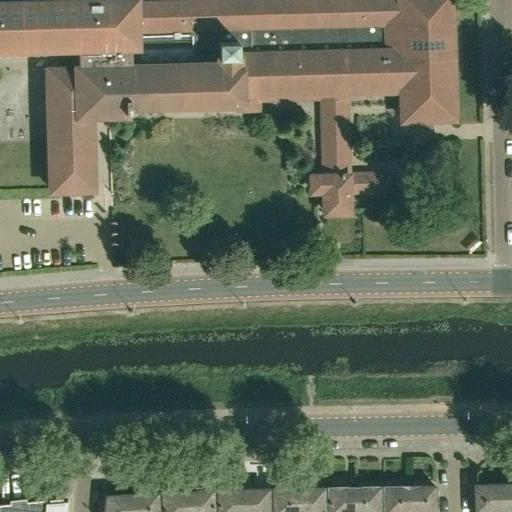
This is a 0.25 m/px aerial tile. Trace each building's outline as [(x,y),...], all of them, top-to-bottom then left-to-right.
[(82,198),(86,197),(93,197),(90,114),(130,112),(147,111),(147,104),(238,102),(239,110),(257,109),(257,94),(323,92),(324,107),(344,106),(344,91),(402,89),(403,119),(453,118),(452,82),(453,82),(451,14),(450,14),(450,0),(193,0),(134,2),(134,1),(108,2),(108,0),(0,0),(0,48),(60,46),(61,70),(48,70),(51,191),(81,190),(82,198)] [(343,157),(343,144),(342,135),(326,135),(327,158),(343,157)] [(354,187),(353,176),(351,176),(348,176),(348,173),(344,173),(340,173),(340,176),(322,177),(312,177),(312,191),(326,191),(326,196),(322,196),(322,198),(325,198),(325,213),(348,212),(348,191),(354,190),(354,187)] [(390,189),(390,178),(382,178),(382,175),(365,176),(366,190),(382,190),(388,189),(390,189)] [(511,511),(511,483),(499,484),(499,511),(511,511)] [(499,511),(499,484),(474,485),(474,511),(499,511)] [(434,511),(434,485),(408,486),(409,511),(434,511)] [(353,488),(353,511),(379,511),(379,486),(362,487),(353,488)] [(409,511),(408,486),(383,486),(383,496),(383,511),(409,511)] [(353,511),(353,488),(345,488),(345,487),(328,487),(327,511),(353,511)] [(243,511),(269,511),(269,488),(243,489),(243,511)] [(298,511),(298,488),(273,488),(272,511),(298,511)] [(323,511),(323,488),(298,488),(298,511),(323,511)] [(217,489),(217,511),(243,511),(243,489),(217,489)] [(196,491),(187,492),(188,511),(213,511),(213,490),(196,491)] [(188,511),(187,492),(178,492),(178,491),(162,492),(162,511),(188,511)] [(158,511),(158,493),(131,494),(131,511),(158,511)] [(131,511),(131,494),(106,495),(104,511),(131,511)] [(0,504),(0,511),(64,511),(66,498),(40,500),(0,504)]
